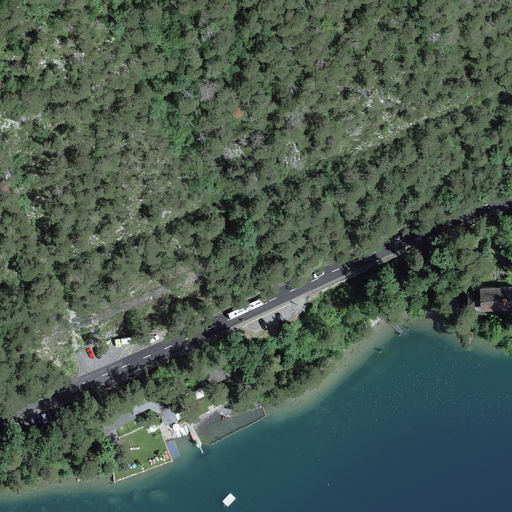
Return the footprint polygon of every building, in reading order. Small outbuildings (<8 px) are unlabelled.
[(483,312),(511,310),(511,286),(481,288),(475,294),(476,306),(483,312)] [(205,369),(210,381),(230,372),(230,374),(234,372),(239,383),(242,382),(247,393),(258,388),(253,377),(250,378),(245,367),(242,369),(237,358),(226,363),(225,360),(205,369)] [(166,390),(153,395),(158,407),(161,406),(164,412),(170,409),(168,403),(166,398),(169,397),(166,390)] [(145,395),(130,402),(135,413),(149,407),(158,412),(160,411),(165,424),(188,413),(182,399),(172,403),(171,402),(168,403),(170,409),(164,412),(161,406),(158,407),(153,395),(146,398),(145,395)] [(116,423),(135,414),(135,413),(130,402),(110,411),(111,414),(101,419),(105,429),(102,431),(107,442),(103,443),(108,455),(120,450),(115,439),(118,437),(113,426),(117,425),(116,423)]
